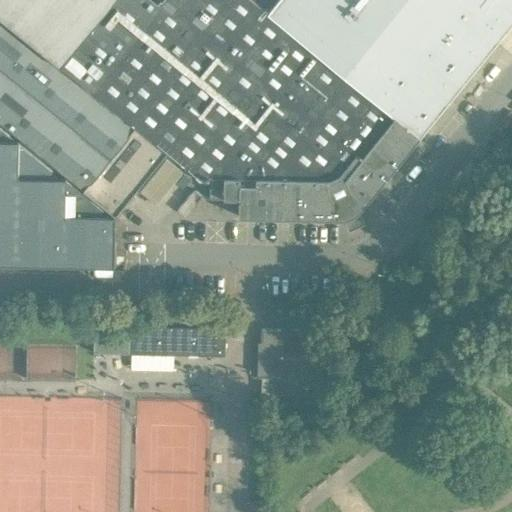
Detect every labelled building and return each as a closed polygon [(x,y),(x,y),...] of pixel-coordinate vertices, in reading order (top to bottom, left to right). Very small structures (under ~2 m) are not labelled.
[(511,0),(278,0),(268,12),(253,0),(0,0),(0,123),(83,190),(115,216),(166,154),(200,182),(209,181),(209,199),(221,200),(221,202),(236,203),(237,221),(343,222),(347,232),(362,225),(357,214),(418,140),(511,21),(511,0)] [(19,179),(20,142),(0,141),(0,263),(114,266),(115,216),(65,215),(66,180),(19,179)] [(143,187),(158,199),(167,188),(152,176),(143,187)] [(185,215),(202,195),(194,189),(177,209),(185,215)] [(321,378),(322,330),(328,330),(329,305),(316,304),(316,329),(261,328),(260,376),(278,377),(278,379),(276,379),(276,397),(295,398),(295,397),(315,397),(316,377),(321,378)] [(225,355),(225,328),(94,325),(93,352),(225,355)]
